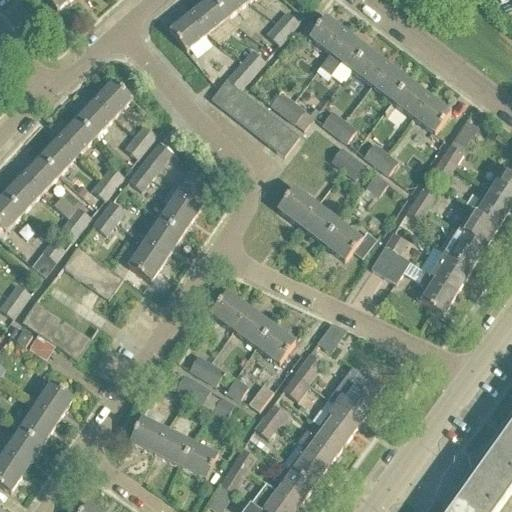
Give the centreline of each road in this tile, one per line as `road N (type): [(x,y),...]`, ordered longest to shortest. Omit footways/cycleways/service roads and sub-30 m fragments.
road 1 (residential): [(221,255),(265,176),(185,109),(121,32)]
road 2 (residential): [(468,381),(221,255)]
road 3 (residential): [(83,458),(221,255)]
road 4 (residential): [(360,0),(511,113)]
road 5 (unclassified): [(372,511),(468,381)]
